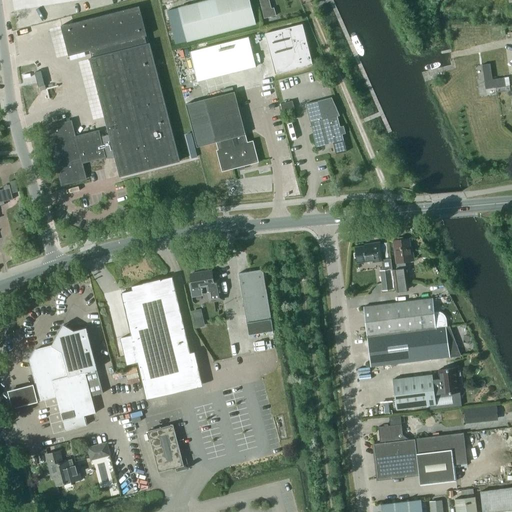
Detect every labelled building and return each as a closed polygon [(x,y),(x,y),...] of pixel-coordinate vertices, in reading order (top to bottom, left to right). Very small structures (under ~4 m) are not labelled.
[(187,41),(256,23),(249,0),(207,0),(179,7),(164,11),(173,45),(188,42),(187,41)] [(113,151),(120,176),(179,161),(151,48),(149,43),(146,44),(145,36),(147,36),(139,6),(69,24),(61,26),(67,48),(69,56),(90,50),(92,58),(90,58),(104,113),(109,134),(100,137),(98,131),(75,137),(71,121),(46,127),(61,185),(86,179),(82,163),(105,157),(104,153),(108,152),(113,151)] [(264,17),(276,14),(274,7),(272,8),(263,10),(264,17)] [(275,74),(313,65),(302,24),(265,33),(266,36),(267,36),(276,71),(274,71),(275,74)] [(190,52),(193,63),(251,48),(248,37),(203,48),(190,52)] [(251,48),(193,63),(198,83),(257,68),(251,48)] [(496,87),(496,92),(510,90),(510,85),(506,86),(504,77),(492,79),(490,63),(482,65),(485,89),(496,87)] [(40,86),(41,90),(46,89),(45,86),(42,75),(41,71),(37,72),(35,72),(38,86),(40,86)] [(247,142),(245,134),(235,91),(205,99),(186,104),(197,147),(216,142),(218,150),(216,150),(222,171),(258,162),(253,141),(247,142)] [(337,115),(331,97),(318,101),(305,104),(313,134),(315,134),(318,145),(325,143),(331,142),(332,141),(333,143),(336,154),(346,152),(343,140),(337,115)] [(287,102),(281,104),(283,112),(293,109),(290,101),(287,102)] [(3,190),(0,191),(0,206),(5,205),(4,203),(13,200),(9,185),(2,187),(3,190)] [(393,269),(396,291),(408,289),(404,261),(413,260),(412,251),(410,251),(409,238),(394,241),(397,268),(393,269)] [(370,245),(355,247),(357,262),(374,260),(374,261),(382,260),(380,243),(369,244),(370,245)] [(273,331),(263,269),(238,273),(249,335),(273,331)] [(394,290),(391,269),(381,270),(384,291),(394,290)] [(201,294),(200,287),(208,285),(209,291),(207,292),(209,302),(222,299),(221,290),(219,290),(218,280),(213,280),(212,270),(190,274),(191,282),(189,283),(191,296),(201,294)] [(133,290),(122,293),(132,335),(133,341),(123,343),(122,338),(121,338),(128,367),(138,364),(147,398),(147,401),(165,397),(203,388),(195,354),(191,355),(190,353),(180,309),(172,277),(160,280),(160,279),(143,283),(144,284),(132,287),(133,290)] [(363,307),(367,336),(445,327),(444,319),(443,316),(442,315),(439,313),(437,313),(434,313),(433,298),(363,307)] [(201,317),(193,319),(195,327),(203,325),(201,317)] [(34,352),(29,360),(40,401),(56,397),(65,430),(65,431),(67,430),(87,425),(84,415),(96,412),(91,396),(103,393),(97,368),(86,326),(85,326),(86,328),(74,331),(64,325),(52,345),(35,349),(34,352)] [(445,327),(367,336),(370,366),(445,357),(460,355),(449,326),(445,327)] [(432,374),(393,379),(396,409),(430,405),(430,410),(452,407),(454,407),(452,392),(460,391),(457,368),(454,368),(447,369),(438,370),(439,379),(433,380),(432,374)] [(34,385),(8,392),(12,409),(38,403),(34,385)] [(496,405),(472,408),(464,409),(465,421),(497,418),(496,405)] [(401,439),(396,435),(395,425),(401,424),(400,417),(389,419),(390,425),(378,427),(380,443),(374,444),(378,479),(418,474),(420,485),(455,480),(453,464),(467,463),(463,433),(401,440),(401,439)] [(148,431),(159,472),(175,468),(176,472),(189,469),(186,457),(182,458),(173,424),(148,431)] [(87,447),(91,461),(111,455),(107,442),(87,447)] [(78,465),(71,467),(69,460),(63,462),(60,451),(46,454),(52,478),(55,477),(57,485),(71,481),(81,479),(78,465)] [(511,511),(511,487),(480,492),(482,511),(511,511)] [(476,511),(475,496),(455,499),(456,511),(476,511)] [(381,504),(381,511),(422,511),(421,500),(381,504)] [(442,511),(442,500),(430,502),(430,511),(442,511)]
